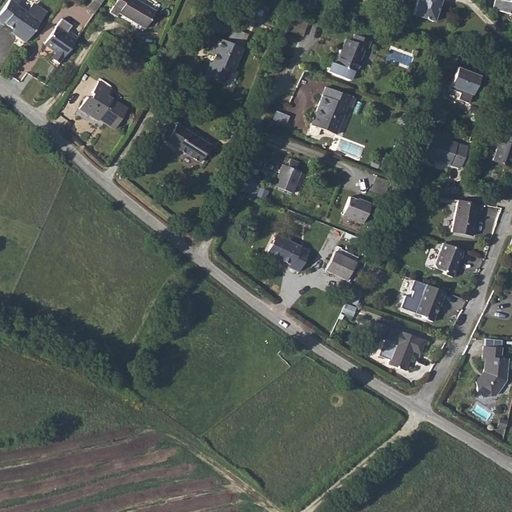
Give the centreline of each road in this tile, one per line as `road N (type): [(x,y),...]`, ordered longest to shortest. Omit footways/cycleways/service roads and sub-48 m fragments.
road 1 (residential): [(420,407),(198,261)]
road 2 (residential): [(198,261),(0,92)]
road 3 (residential): [(420,407),(490,277),(511,209)]
road 4 (residential): [(198,261),(273,86),(283,80)]
road 5 (track): [(303,511),(425,411)]
